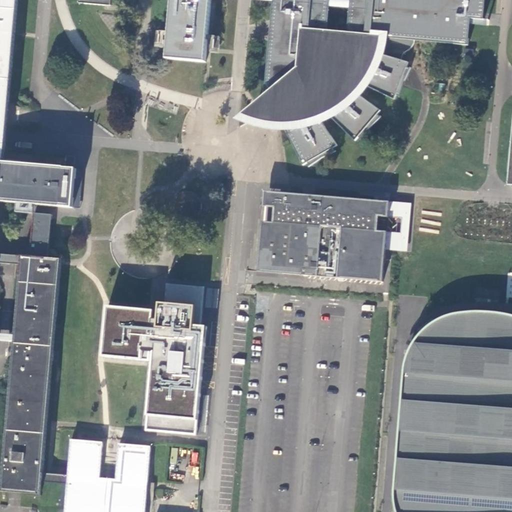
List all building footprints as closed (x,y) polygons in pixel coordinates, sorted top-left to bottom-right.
[(0,0),(0,221),(1,211),(1,206),(2,202),(11,203),(19,203),(24,204),(28,204),(35,205),(37,205),(46,206),(49,206),(51,206),(54,206),(56,207),(58,207),(59,207),(60,207),(63,207),(63,208),(75,209),(75,208),(75,207),(75,203),(78,170),(78,169),(66,168),(63,168),(61,168),(60,168),(58,168),(52,167),(40,166),(36,166),(27,165),(14,164),(9,164),(5,163),(5,159),(6,154),(6,153),(7,145),(7,137),(8,128),(9,115),(10,102),(11,89),(12,80),(13,76),(13,71),(13,65),(14,63),(14,62),(14,54),(15,45),(16,36),(16,34),(16,32),(16,27),(17,19),(18,10),(19,1),(18,0),(0,0)] [(168,0),(168,7),(167,16),(167,24),(166,31),(166,32),(166,33),(166,35),(165,37),(165,45),(165,46),(164,49),(163,59),(163,60),(167,60),(183,61),(203,63),(203,62),(204,52),(204,51),(204,49),(204,42),(205,41),(205,37),(205,32),(206,28),(206,23),(206,19),(207,19),(207,17),(207,15),(207,10),(208,6),(208,4),(208,2),(208,1),(208,0),(168,0)] [(484,17),(484,13),(485,11),(485,6),(485,0),(274,0),(275,1),(274,3),(274,7),(274,12),(273,14),(273,19),(272,24),(272,25),(272,28),(272,31),(271,36),(271,38),(271,41),(271,46),(270,55),(269,58),(269,61),(269,63),(269,68),(268,70),(268,77),(267,81),(266,81),(266,88),(266,89),(265,95),(236,120),(256,128),(278,132),(287,131),(287,132),(291,140),(301,160),(302,162),(303,166),(307,163),(309,166),(308,167),(308,168),(336,152),(336,151),(335,152),(333,149),(338,146),(338,145),(334,139),(324,124),(333,120),(335,122),(352,137),(353,139),(356,141),(359,138),(359,137),(361,139),(362,139),(361,140),(362,141),(382,116),(381,116),(380,117),(378,115),(382,111),(376,106),(363,97),(371,89),(390,98),(393,99),(396,100),(398,96),(398,95),(400,96),(401,96),(401,97),(401,98),(407,83),(412,68),(411,69),(410,68),(408,68),(410,63),(409,62),(403,61),(404,58),(405,54),(407,52),(410,51),(413,47),(416,42),(416,39),(422,40),(429,40),(442,41),(449,42),(455,42),(455,43),(469,45),(470,38),(469,38),(470,25),(470,22),(471,21),(471,20),(471,18),(484,19),(484,17)] [(269,191),(265,191),(263,206),(268,207),(269,207),(275,207),(273,222),(267,221),(262,221),(261,231),(261,239),(260,246),(259,254),(259,261),(258,271),(268,272),(273,272),(281,273),(283,273),(288,274),(296,274),(303,275),(305,275),(318,276),(323,277),(325,277),(328,277),(329,277),(340,278),(342,278),(350,279),(351,279),(352,279),(358,280),(368,281),(383,282),(383,278),(383,274),(384,272),(384,266),(385,261),(385,258),(385,252),(386,250),(386,242),(387,232),(378,231),(378,224),(379,216),(388,217),(389,209),(390,202),(379,201),(377,201),(375,200),(369,200),(367,200),(360,199),(359,199),(352,199),(345,198),(344,198),(340,197),(337,197),(335,197),(333,197),(331,197),(329,197),(327,196),(325,196),(313,195),(312,195),(310,195),(308,195),(304,194),(303,194),(302,194),(299,194),(292,193),(290,193),(286,193),(281,192),(271,192),(269,191)] [(412,203),(390,202),(389,209),(388,217),(379,216),(378,224),(378,231),(387,232),(386,242),(386,250),(407,251),(409,226),(412,203)] [(46,255),(50,214),(34,213),(31,253),(46,255)] [(23,259),(23,257),(14,256),(12,256),(2,255),(0,254),(0,263),(1,264),(11,265),(13,265),(15,265),(22,266),(23,264),(23,261),(23,259)] [(16,339),(16,342),(16,344),(15,349),(15,352),(15,355),(15,357),(14,361),(13,371),(13,375),(13,379),(12,384),(12,388),(11,397),(10,405),(10,410),(10,414),(9,418),(9,423),(8,427),(8,432),(8,436),(7,440),(7,445),(6,453),(6,456),(6,458),(6,460),(5,462),(5,466),(5,469),(5,471),(4,475),(4,480),(3,489),(3,491),(10,492),(15,492),(17,492),(22,493),(27,493),(36,494),(41,494),(42,483),(51,483),(63,484),(67,484),(64,511),(145,511),(147,500),(147,491),(147,487),(148,485),(148,483),(149,474),(150,465),(150,459),(151,448),(127,445),(125,445),(123,445),(120,445),(119,450),(116,480),(112,479),(108,479),(100,478),(100,476),(100,474),(102,448),(103,443),(100,443),(98,443),(78,441),(71,441),(68,476),(64,475),(52,475),(49,475),(42,475),(53,354),(53,351),(60,269),(61,264),(60,264),(60,262),(60,260),(47,259),(29,257),(27,257),(25,257),(23,257),(23,259),(23,261),(23,264),(22,266),(22,270),(22,274),(21,279),(21,283),(20,288),(20,292),(20,296),(19,301),(19,305),(19,309),(18,318),(17,322),(17,327),(16,336),(16,339)] [(178,434),(198,435),(199,420),(200,405),(201,395),(202,385),(203,370),(204,368),(204,363),(204,361),(205,351),(207,326),(201,326),(202,324),(203,306),(205,287),(167,284),(166,303),(160,303),(159,320),(157,320),(154,320),(155,310),(132,308),(128,308),(121,307),(119,307),(108,306),(107,322),(106,324),(106,328),(105,337),(105,343),(104,349),(104,357),(117,358),(120,358),(134,360),(143,360),(150,361),(151,352),(152,352),(154,352),(153,361),(152,374),(152,383),(150,397),(150,405),(149,415),(147,431),(165,432),(178,434)] [(403,367),(393,488),(393,495),(393,503),(395,511),(511,511),(511,315),(506,314),(497,312),(489,311),(480,310),(471,311),(462,311),(454,313),(445,316),(437,318),(430,323),(423,329),(417,335),(413,341),(408,348),(406,356),(403,367)] [(9,341),(16,342),(16,339),(16,336),(6,334),(0,333),(0,340),(5,341),(9,341)]
